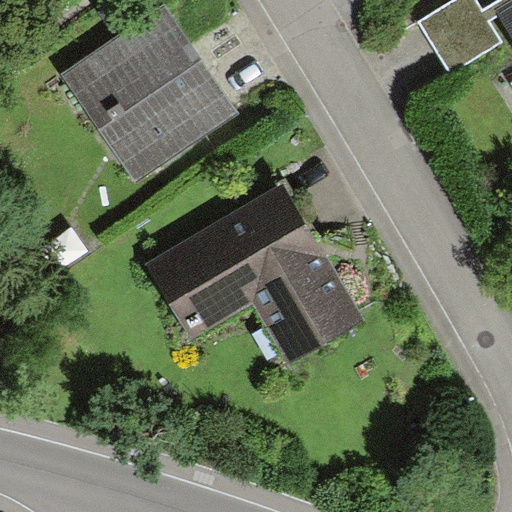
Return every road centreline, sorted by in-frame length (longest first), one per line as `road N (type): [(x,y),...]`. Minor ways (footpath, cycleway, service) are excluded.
road 1 (residential): [(296,0),(511,359)]
road 2 (residential): [(140,500),(0,461)]
